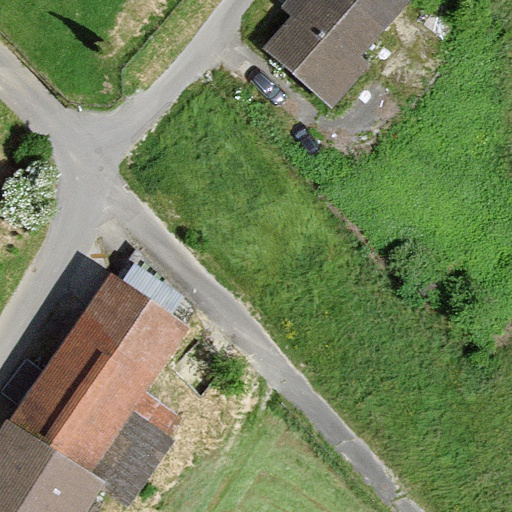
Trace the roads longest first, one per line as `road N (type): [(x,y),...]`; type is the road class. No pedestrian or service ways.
road 1 (unclassified): [(236,0),(91,165)]
road 2 (residential): [(91,165),(0,67)]
